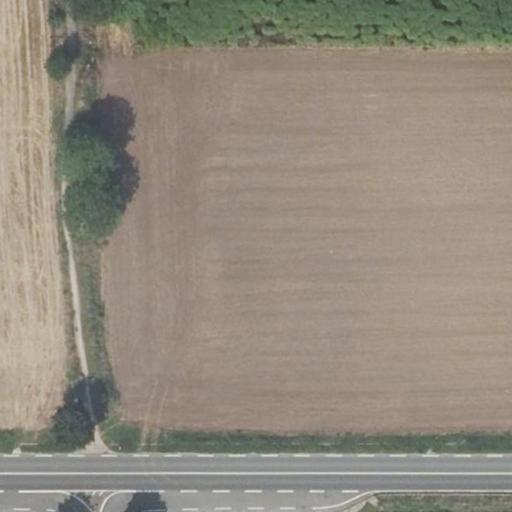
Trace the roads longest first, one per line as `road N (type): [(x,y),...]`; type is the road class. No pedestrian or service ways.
road 1 (track): [(105,476),(83,379),(68,211),(69,0)]
road 2 (primary): [(329,476),(0,476)]
road 3 (primary): [(112,511),(127,499),(292,499),(315,493),(329,476)]
road 4 (primary): [(511,476),(329,476)]
